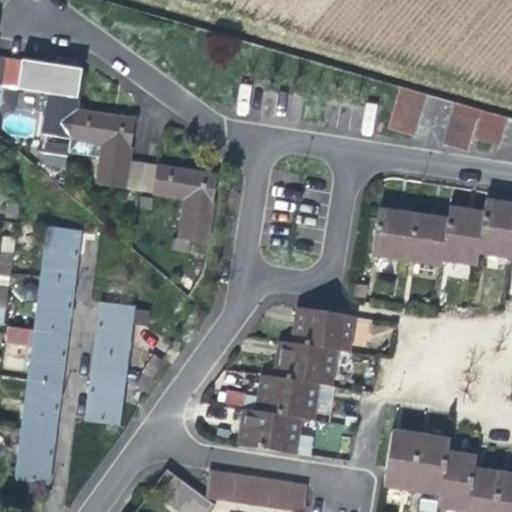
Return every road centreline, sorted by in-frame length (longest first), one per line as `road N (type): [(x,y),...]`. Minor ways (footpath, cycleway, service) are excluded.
road 1 (residential): [(92,218),(52,511)]
road 2 (residential): [(244,151),(27,0)]
road 3 (residential): [(126,438),(351,473)]
road 4 (residential): [(231,269),(274,286),(326,278),(344,152)]
road 5 (residential): [(126,438),(221,316),(231,269)]
road 6 (residential): [(344,152),(511,177)]
